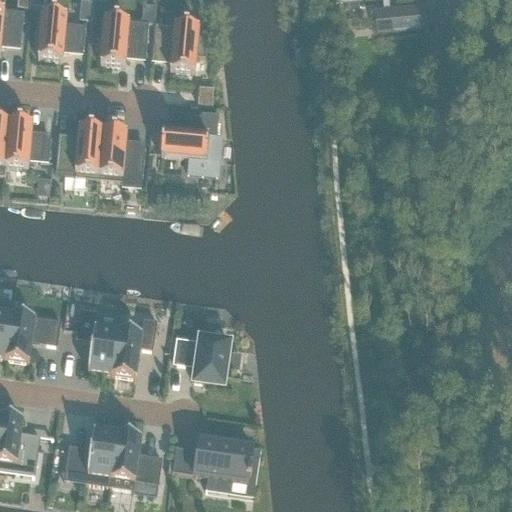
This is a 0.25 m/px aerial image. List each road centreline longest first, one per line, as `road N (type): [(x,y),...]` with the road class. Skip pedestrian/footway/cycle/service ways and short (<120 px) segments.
road 1 (residential): [(0,386),(183,419)]
road 2 (residential): [(145,105),(0,87)]
